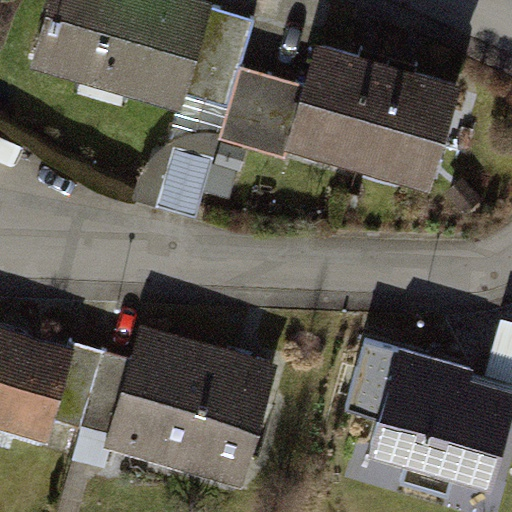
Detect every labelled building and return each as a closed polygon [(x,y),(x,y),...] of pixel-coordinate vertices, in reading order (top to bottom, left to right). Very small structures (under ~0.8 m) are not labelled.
[(192,0),(55,0),(39,52),(187,99),(217,8),(192,0)] [(391,65),(319,44),(292,135),(364,157),(391,65)] [(463,86),(391,65),(364,157),(436,178),(463,86)] [(152,153),(143,200),(207,211),(215,164),(152,153)] [(0,323),(0,407),(51,423),(68,348),(0,323)] [(146,329),(114,433),(230,468),(262,365),(146,329)] [(408,354),(388,436),(481,459),(501,376),(408,354)]
